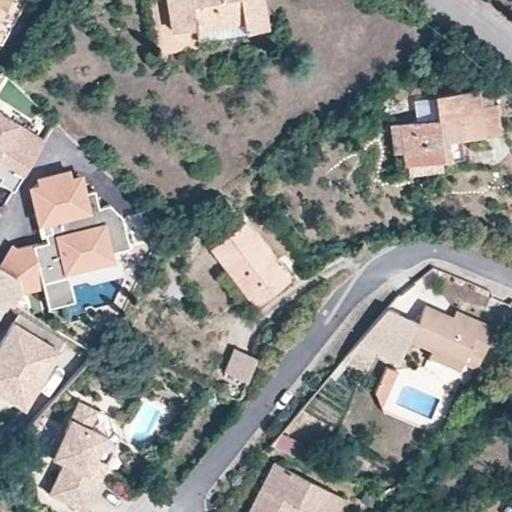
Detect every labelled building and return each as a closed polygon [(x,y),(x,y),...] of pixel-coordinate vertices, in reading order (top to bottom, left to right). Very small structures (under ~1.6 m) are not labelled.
[(0,43),(2,45),(28,0),(10,0),(0,18),(0,43)] [(0,0),(0,18),(10,0),(0,0)] [(267,25),(263,0),(166,0),(171,28),(196,23),(244,15),(246,28),(267,25)] [(246,28),(244,15),(196,23),(199,36),(246,28)] [(484,135),(481,105),(479,89),(436,94),(437,101),(439,117),(417,120),(400,122),(404,151),(405,164),(407,164),(442,159),(450,159),(448,140),(484,135)] [(439,117),(437,101),(415,103),(417,120),(439,117)] [(500,134),(496,103),(481,105),(484,135),(500,134)] [(46,139),(0,110),(0,174),(2,176),(0,178),(0,182),(14,191),(46,139)] [(404,151),(400,122),(391,123),(394,152),(404,151)] [(443,171),(442,159),(407,164),(409,175),(443,171)] [(130,246),(123,217),(110,204),(99,207),(95,190),(87,192),(83,173),(71,175),(70,168),(36,176),(38,183),(28,186),(38,226),(43,224),(49,223),(51,231),(45,232),(47,241),(18,248),(11,244),(0,262),(0,266),(18,278),(22,291),(43,286),(48,305),(74,299),(68,271),(65,262),(113,251),(130,246)] [(290,280),(246,222),(211,248),(255,306),(290,280)] [(51,231),(49,223),(43,224),(45,232),(51,231)] [(68,271),(115,260),(113,251),(65,262),(68,271)] [(22,291),(18,278),(0,266),(0,303),(6,307),(10,301),(14,304),(22,291)] [(477,368),(495,328),(481,322),(478,328),(453,317),(425,305),(418,321),(392,310),(374,351),(400,362),(410,338),(432,348),(464,362),(477,368)] [(374,351),(392,310),(387,308),(356,343),(374,351)] [(481,322),(455,310),(453,317),(478,328),(481,322)] [(65,342),(20,314),(0,346),(0,393),(24,408),(65,342)] [(364,373),(374,351),(356,343),(343,359),(364,373)] [(248,381),(258,357),(235,348),(225,371),(248,381)] [(464,362),(432,348),(428,356),(460,370),(464,362)] [(382,408),(398,371),(386,366),(375,391),(382,408)] [(121,400),(128,384),(113,378),(106,393),(121,400)] [(92,493),(107,461),(96,455),(106,433),(90,425),(97,409),(77,399),(63,428),(59,438),(53,435),(46,451),(64,459),(56,475),(92,493)] [(63,428),(58,426),(53,435),(59,438),(63,428)] [(278,446),(300,456),(306,441),(284,431),(278,446)] [(336,511),(344,498),(274,461),(247,511),(298,511),(301,507),(311,511),(336,511)] [(92,493),(56,475),(49,491),(85,508),(92,493)]
